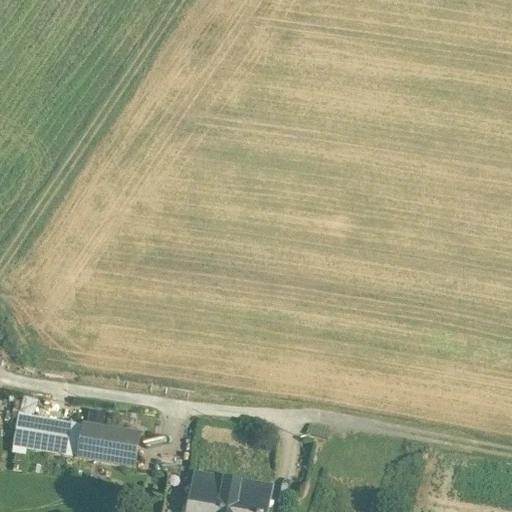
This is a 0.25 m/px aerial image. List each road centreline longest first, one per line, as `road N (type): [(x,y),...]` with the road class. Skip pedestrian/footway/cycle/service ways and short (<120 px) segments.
road 1 (unclassified): [(445,443),(0,375)]
road 2 (track): [(0,263),(174,0)]
